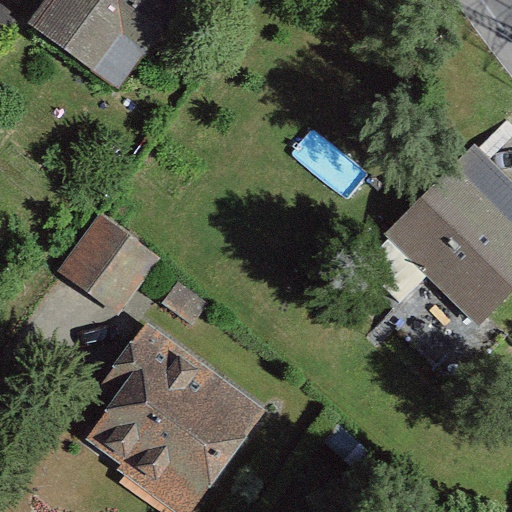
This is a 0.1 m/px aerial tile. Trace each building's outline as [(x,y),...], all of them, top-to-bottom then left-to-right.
[(0,0),(0,44),(20,16),(0,0)] [(175,15),(154,0),(60,0),(42,25),(97,66),(125,29),(150,48),(175,15)] [(511,181),(473,144),(387,235),(482,324),(511,292),(511,181)] [(162,259),(101,214),(58,271),(119,316),(162,259)] [(192,511),(266,409),(146,323),(99,388),(114,399),(86,439),(121,464),(117,470),(175,511),(192,511)]
